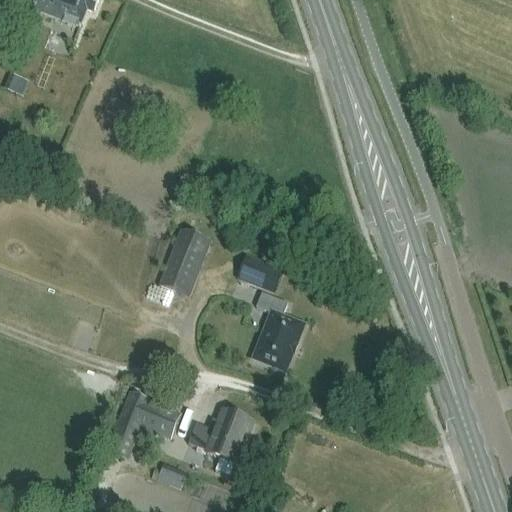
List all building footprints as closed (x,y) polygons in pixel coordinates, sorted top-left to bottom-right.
[(80,29),(87,11),(94,14),(99,0),(37,0),(33,11),(80,29)] [(8,93),(22,99),(28,84),(14,78),(8,93)] [(180,218),(196,224),(204,201),(188,195),(180,218)] [(160,289),(190,299),(210,243),(180,232),(160,289)] [(284,273),(247,258),(239,277),(276,292),(284,273)] [(283,319),(288,306),(262,295),(256,309),(271,316),(252,361),(285,374),(304,328),(283,319)] [(126,461),(138,427),(172,440),(181,417),(128,397),(107,454),(126,461)] [(236,467),(253,425),(223,413),(215,434),(196,426),(188,446),(207,454),(206,455),(236,467)] [(166,470),(162,482),(185,490),(190,478),(166,470)]
